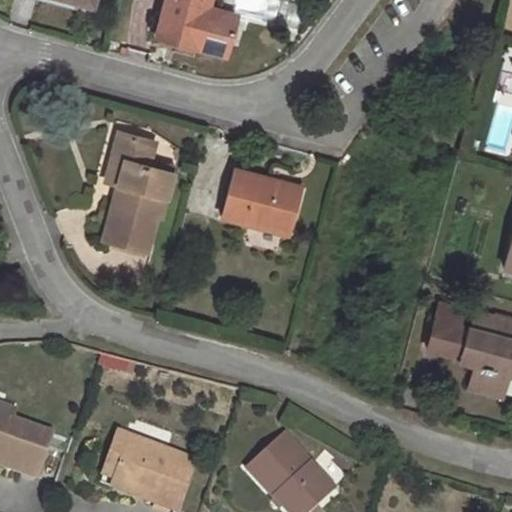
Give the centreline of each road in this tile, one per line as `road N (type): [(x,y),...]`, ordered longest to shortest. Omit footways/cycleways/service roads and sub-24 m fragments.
road 1 (residential): [(511,462),(396,437),(257,372),(90,321),(47,272),(0,153)]
road 2 (residential): [(357,0),(268,114),(0,45)]
